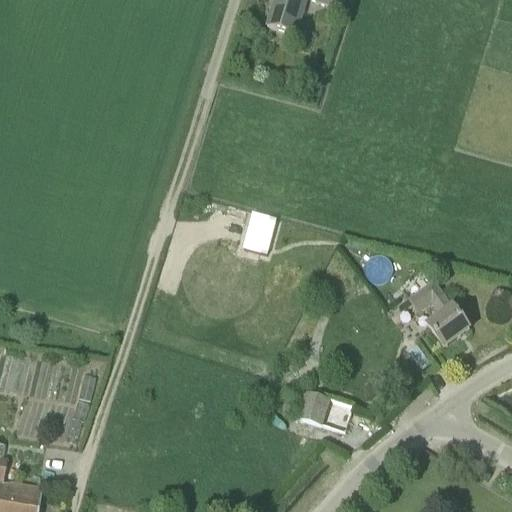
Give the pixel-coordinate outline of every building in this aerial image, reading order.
[(276,0),(267,30),(296,39),(306,4),(309,3),(342,13),(346,0),(276,0)] [(280,89),(297,94),(302,80),(284,75),(280,89)] [(368,278),(389,281),(392,262),(371,259),(368,278)] [(428,330),(444,352),(470,333),(454,311),(453,312),(434,286),(409,304),(418,317),(432,307),(442,319),(428,330)] [(421,375),(431,368),(417,349),(407,356),(421,375)] [(299,423),(345,437),(353,411),(307,397),(299,423)] [(465,462),(459,470),(468,476),(473,467),(465,462)] [(0,511),(38,511),(42,493),(3,487),(0,486),(0,511)]
